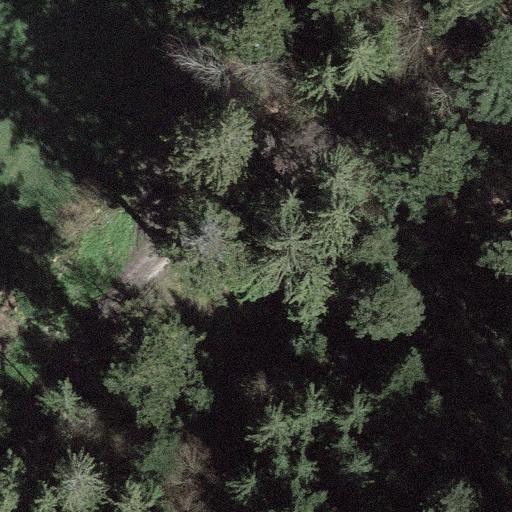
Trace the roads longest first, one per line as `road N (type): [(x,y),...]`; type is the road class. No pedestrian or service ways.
road 1 (track): [(1,511),(173,181),(192,0)]
road 2 (track): [(173,181),(511,87)]
